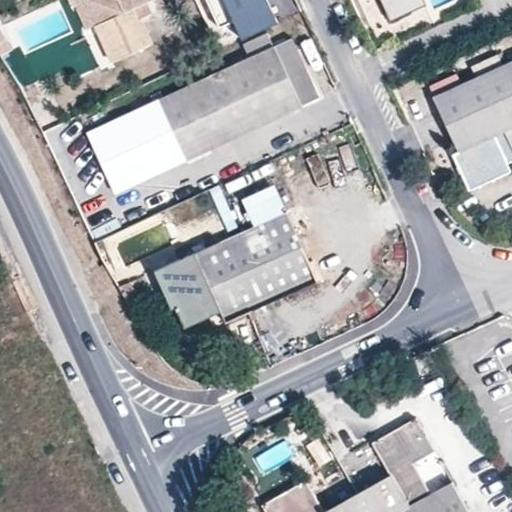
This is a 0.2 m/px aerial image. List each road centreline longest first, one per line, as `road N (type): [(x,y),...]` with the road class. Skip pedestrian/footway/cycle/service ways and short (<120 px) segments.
road 1 (residential): [(464,309),(133,453)]
road 2 (residential): [(320,0),(464,309)]
road 3 (tertiary): [(133,453),(0,158)]
